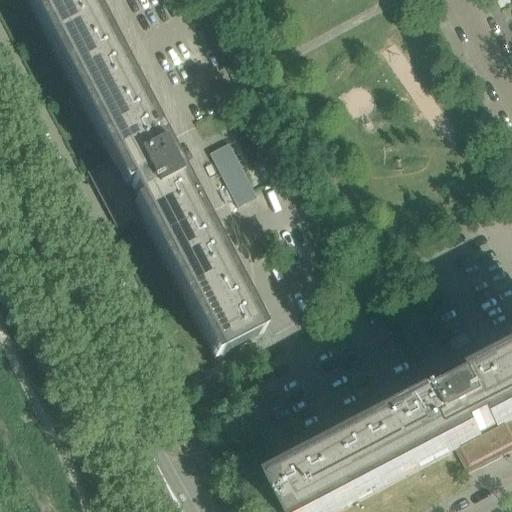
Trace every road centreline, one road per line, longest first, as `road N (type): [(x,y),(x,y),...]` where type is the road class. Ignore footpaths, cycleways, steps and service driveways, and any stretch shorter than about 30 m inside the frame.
road 1 (residential): [(205,511),(215,473),(0,57)]
road 2 (unclassified): [(0,166),(156,464)]
road 3 (unknown): [(0,331),(84,511)]
